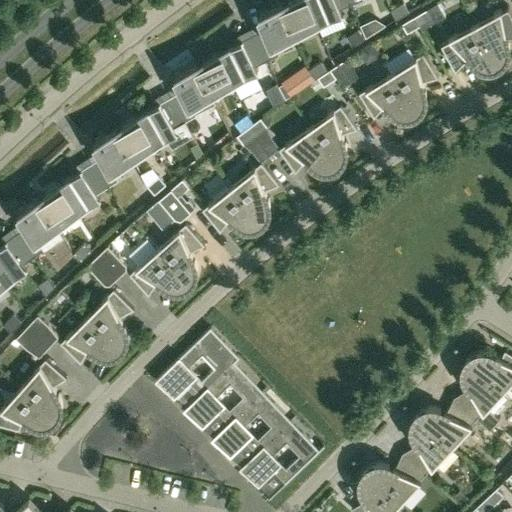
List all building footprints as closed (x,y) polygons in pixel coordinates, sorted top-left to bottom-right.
[(306,0),(283,0),(280,1),(294,34),(317,24),(306,0)] [(342,14),(339,8),(351,3),(349,0),(306,0),(317,24),(342,14)] [(259,10),(266,27),(254,33),(266,60),(278,54),(273,43),(294,34),(280,1),(259,10)] [(396,19),(409,11),(404,1),(391,9),(396,19)] [(511,11),(508,4),(475,23),(498,65),(501,63),(503,62),(505,60),(506,58),(507,57),(508,55),(508,53),(509,51),(509,50),(509,48),(509,46),(509,44),(506,33),(511,31),(511,11)] [(415,16),(420,24),(433,17),(427,8),(415,16)] [(420,24),(415,16),(402,23),(407,32),(420,24)] [(467,55),(474,61),(475,63),(476,64),(478,65),(479,66),(483,67),(486,68),(488,68),(492,68),(495,67),(498,65),(475,23),(442,41),(456,66),(467,55)] [(352,46),(365,38),(359,28),(346,36),(352,46)] [(258,71),(255,65),(266,60),(254,33),(218,51),(234,83),(258,71)] [(339,40),(342,46),(348,42),(344,37),(339,40)] [(218,51),(196,62),(211,94),(234,83),(218,51)] [(423,52),(391,72),(417,113),(420,111),(421,110),(422,108),(423,107),(424,105),(425,104),(425,102),(426,100),(426,98),(426,97),(426,95),(426,93),(426,91),(423,80),(438,76),(423,52)] [(330,68),(336,77),(337,77),(343,87),(359,76),(354,68),(359,65),(354,57),(349,60),(347,58),(344,61),(343,59),(330,68)] [(315,78),(327,69),(321,60),(309,68),(315,78)] [(196,114),(191,104),(211,94),(196,62),(175,72),(183,88),(171,95),(185,121),(196,114)] [(336,77),(330,68),(328,70),(327,69),(315,78),(315,79),(318,77),(324,85),(336,77)] [(385,104),(392,111),(393,112),(396,114),(399,115),(401,116),(403,116),(407,116),(410,116),(414,115),(417,113),(391,72),(359,92),(374,116),(385,104)] [(279,85),(285,97),(290,94),(282,84),(279,85)] [(177,132),(174,127),(185,121),(171,95),(151,106),(137,114),(154,145),(177,132)] [(346,143),(345,141),(342,132),(357,127),(341,104),(310,126),(338,165),(341,163),(343,160),(344,159),(345,157),(345,156),(346,154),(346,152),(347,150),(347,149),(347,147),(346,145),(346,143)] [(250,115),(254,121),(263,115),(257,108),(250,115)] [(241,130),(248,125),(253,121),(247,113),(235,122),(241,130)] [(137,114),(114,127),(132,158),(154,145),(137,114)] [(253,121),(248,125),(255,134),(256,133),(267,125),(261,117),(254,122),(253,121)] [(261,161),(262,160),(271,153),(256,133),(255,134),(248,125),(241,130),(241,131),(237,134),(244,143),(254,151),(261,161)] [(305,158),(313,164),(316,166),(317,167),(319,168),(323,169),(326,169),(330,169),(331,168),(333,168),(335,167),(338,165),(310,126),(279,147),(296,171),(305,158)] [(118,179),(113,169),(132,158),(114,127),(95,138),(104,154),(92,162),(107,186),(118,179)] [(265,189),(280,183),(262,160),(261,161),(232,184),(262,222),(264,221),(265,219),(267,217),(268,215),(269,212),(270,210),(270,207),(270,205),(270,202),(268,198),(265,189)] [(100,198),(97,193),(107,186),(92,162),(73,173),(59,183),(78,213),(100,198)] [(159,175),(148,185),(155,193),(166,183),(159,175)] [(178,196),(179,196),(190,186),(183,178),(171,188),(178,196)] [(59,183),(37,196),(56,226),(78,213),(59,183)] [(229,217),(237,223),(240,225),(242,225),(245,226),(249,227),(253,227),(256,226),(258,225),(259,224),(261,223),(262,222),(232,184),(202,208),(220,230),(229,217)] [(179,196),(178,196),(171,188),(147,209),(148,210),(169,210),(175,218),(181,219),(191,210),(179,196)] [(44,248),(38,238),(56,226),(37,196),(18,208),(28,224),(17,232),(33,256),(44,248)] [(186,222),(158,247),(190,283),(192,282),(193,281),(194,279),(195,276),(196,274),(197,273),(197,271),(197,269),(197,267),(197,266),(197,264),(196,262),(195,260),(191,250),(205,243),(186,222)] [(27,268),(23,263),(33,256),(17,232),(0,244),(0,276),(5,284),(27,268)] [(84,241),(73,252),(81,260),(92,249),(84,241)] [(97,254),(118,276),(126,268),(126,264),(108,244),(97,254)] [(157,280),(165,285),(168,287),(172,288),(175,289),(177,289),(181,288),(182,288),(184,287),(187,286),(190,283),(158,247),(130,272),(149,294),(157,280)] [(118,276),(97,254),(87,264),(105,284),(110,284),(118,276)] [(126,325),(125,324),(120,315),(134,308),(114,287),(87,314),(122,349),(123,347),(124,346),(125,344),(126,343),(126,341),(127,339),(127,338),(128,336),(128,334),(128,332),(127,330),(127,329),(126,327),(126,325)] [(14,312),(3,324),(12,331),(22,320),(14,312)] [(27,325),(49,345),(59,335),(49,322),(38,313),(27,325)] [(88,347),(97,352),(98,353),(100,353),(104,354),(105,355),(109,355),(112,354),(116,353),(117,352),(119,351),(120,350),(122,349),(87,314),(60,341),(81,361),(88,347)] [(49,345),(27,325),(16,336),(28,347),(39,355),(49,345)] [(235,360),(239,356),(212,326),(211,325),(156,378),(175,395),(175,394),(189,380),(200,392),(201,393),(235,360)] [(504,389),(511,380),(511,352),(505,348),(501,356),(491,351),(489,351),(486,350),(484,350),(482,350),(479,350),(475,351),(473,352),(470,354),(469,355),(468,356),(504,389)] [(498,417),(487,407),(504,389),(468,356),(467,358),(465,360),(464,362),(463,364),(463,365),(463,367),(462,369),(462,372),(463,374),(463,375),(463,377),(464,378),(465,380),(469,387),(454,395),(477,416),(489,427),(498,417)] [(60,394),(54,384),(67,376),(46,357),(20,385),(57,418),(58,416),(59,415),(60,413),(61,411),(61,410),(62,408),(62,406),(62,404),(62,403),(62,401),(62,399),(61,397),(60,396),(60,394)] [(263,389),(235,360),(201,393),(200,392),(186,406),(184,407),(203,424),(218,410),(228,421),(229,422),(263,389)] [(0,408),(0,423),(19,428),(24,418),(32,422),(36,424),(37,424),(39,424),(43,425),(45,424),(46,424),(48,424),(50,423),(53,421),(56,419),(57,418),(20,385),(0,408)] [(257,451),(291,419),(263,389),(229,422),(228,421),(212,437),(231,453),(245,439),(256,450),(257,451)] [(447,411),(441,408),(439,407),(438,406),(434,406),(431,406),(427,406),(424,407),(420,409),(417,411),(416,412),(452,445),(473,423),(471,423),(477,416),(454,395),(447,411)] [(417,442),(403,451),(426,472),(431,466),(432,467),(452,445),(416,412),(415,413),(414,415),(413,416),(412,418),(412,420),(411,422),(411,423),(411,425),(411,427),(411,429),(411,430),(412,432),(412,434),(413,435),(417,442)] [(320,448),(319,448),(291,419),(257,451),(256,450),(240,466),(259,483),(274,469),(285,480),(286,481),(320,448)] [(426,472),(403,451),(395,466),(388,463),(386,462),(385,462),(383,461),(379,461),(377,461),(376,462),(372,463),(371,463),(368,465),(365,468),(401,501),(421,479),(420,478),(426,472)] [(390,511),(401,501),(365,468),(364,469),(363,471),(362,472),(361,474),(360,475),(360,477),(360,479),(360,481),(360,483),(360,484),(360,486),(360,488),(361,490),(362,491),(366,498),(351,507),(356,511),(390,511)] [(503,495),(496,487),(487,496),(494,504),(503,495)] [(455,494),(464,503),(470,498),(461,489),(455,494)] [(44,511),(29,496),(12,511),(44,511)] [(475,506),(476,507),(480,511),(485,511),(494,504),(487,496),(475,506)] [(0,511),(10,511),(3,505),(4,504),(0,498),(0,511)]
